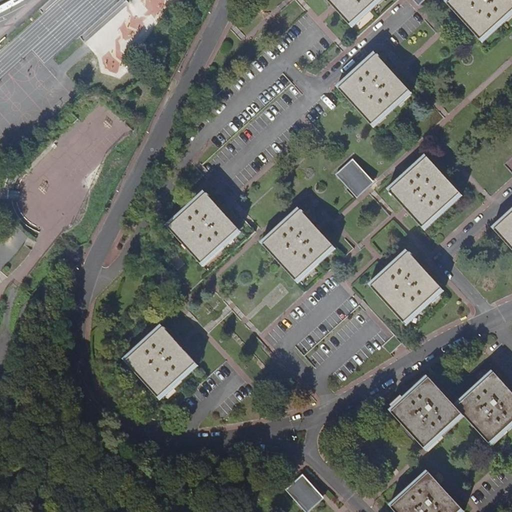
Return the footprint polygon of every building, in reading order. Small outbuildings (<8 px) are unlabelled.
[(336,10),(351,26),(379,0),(327,0),(334,7),(336,10)] [(511,0),(446,0),(445,2),(480,38),(499,21),(511,9),(511,0)] [(339,88),(372,125),(410,90),(397,77),(394,73),(377,54),(339,88)] [(424,228),(461,193),(428,157),(390,192),(407,210),(424,228)] [(353,160),(337,175),(357,197),(373,183),(353,160)] [(167,229),(201,265),(239,230),(223,212),(206,194),(167,229)] [(314,225),(301,211),(263,246),(297,282),(316,265),(335,247),(328,240),(326,238),(320,231),(317,229),(314,225)] [(511,248),(511,214),(495,230),(511,248)] [(425,271),(409,253),(389,270),(370,288),(403,324),(442,289),(425,271)] [(122,360),(158,402),(198,366),(196,364),(182,349),(180,346),(178,344),(161,325),(122,360)] [(474,389),(455,407),(461,414),(488,443),(511,421),(511,392),(493,372),(474,389)] [(423,449),(461,414),(455,407),(446,398),(428,378),(390,412),(423,449)] [(393,511),(464,511),(465,511),(428,472),(410,489),(389,507),(393,511)] [(303,477),(286,492),(303,511),(311,511),(325,500),(313,487),(303,477)]
